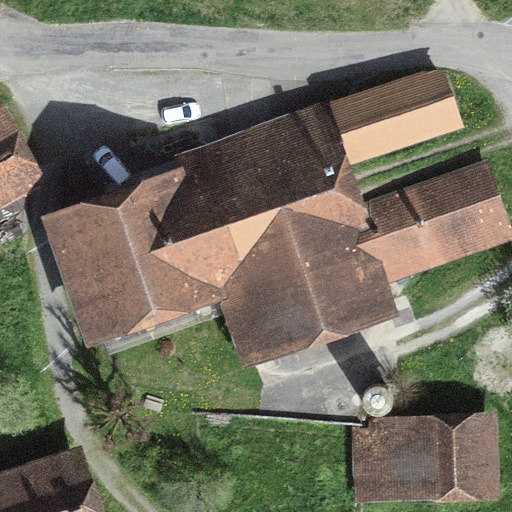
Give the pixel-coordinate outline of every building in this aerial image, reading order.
[(441,75),(353,105),(368,148),(456,118),(441,75)] [(368,148),(353,105),(310,120),(316,137),(65,223),(104,336),(229,293),(250,352),(381,306),(370,274),(501,229),(476,155),(349,198),(335,159),(368,148)] [(0,220),(32,203),(0,141),(0,220)] [(432,418),(360,420),(362,497),(433,495),(433,483),(481,482),(480,432),(432,433),(432,418)] [(0,486),(0,511),(95,511),(79,462),(0,486)]
